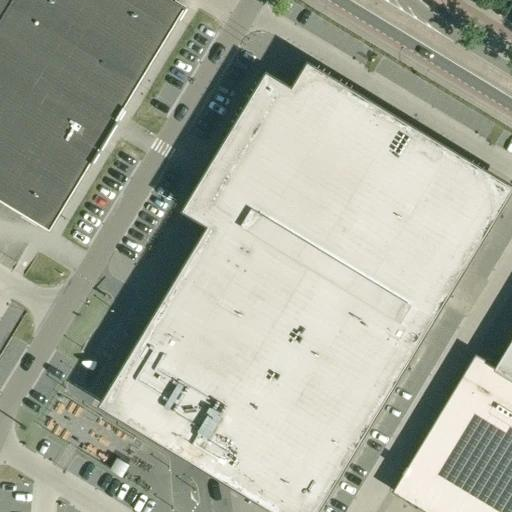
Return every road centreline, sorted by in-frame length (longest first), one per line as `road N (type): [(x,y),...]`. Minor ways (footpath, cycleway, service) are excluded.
road 1 (unclassified): [(0,424),(247,10)]
road 2 (unknown): [(127,298),(278,29)]
road 3 (unclassified): [(247,10),(511,168)]
road 4 (unclassified): [(362,511),(511,266)]
road 5 (secondary): [(340,0),(511,104)]
road 6 (unknown): [(511,402),(439,511)]
road 7 (secondary): [(511,72),(403,0)]
road 8 (unclassified): [(0,446),(107,511)]
